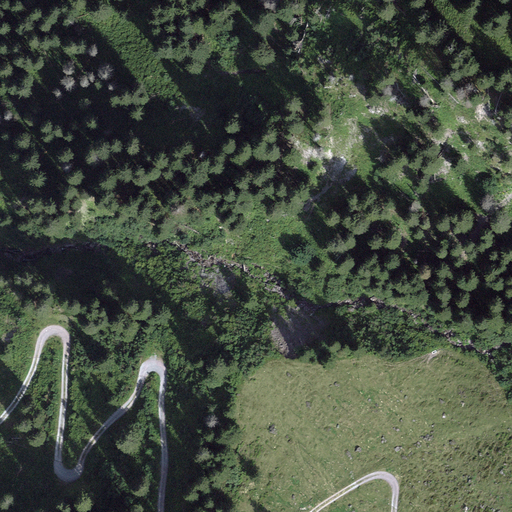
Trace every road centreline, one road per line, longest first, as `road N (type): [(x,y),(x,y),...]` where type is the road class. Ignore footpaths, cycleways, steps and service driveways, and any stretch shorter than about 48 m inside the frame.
road 1 (track): [(0,421),(31,373),(42,337),(54,329),(66,336),(57,468),(68,478),(134,397),(145,368),(157,365),(160,511)]
road 2 (track): [(315,511),(383,474),(393,482),(394,511)]
